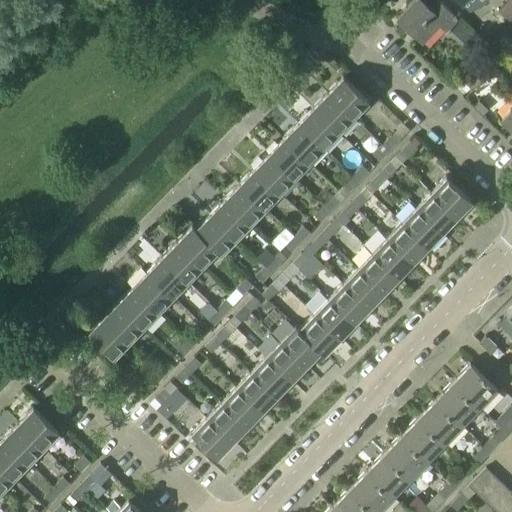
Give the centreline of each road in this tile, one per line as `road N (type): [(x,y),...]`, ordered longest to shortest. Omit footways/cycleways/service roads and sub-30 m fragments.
road 1 (unclassified): [(256,511),(511,245)]
road 2 (unclassified): [(511,200),(338,30)]
road 3 (residential): [(208,511),(32,346)]
